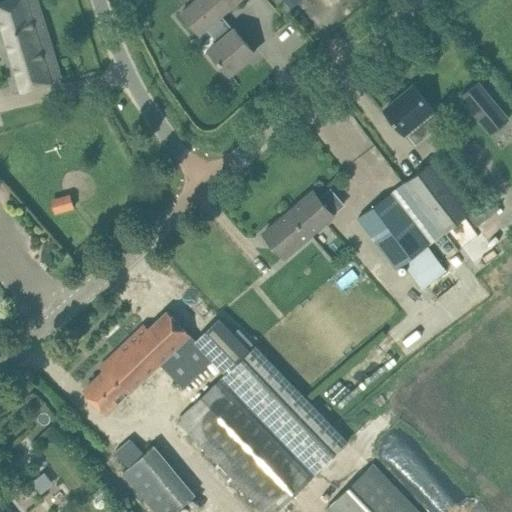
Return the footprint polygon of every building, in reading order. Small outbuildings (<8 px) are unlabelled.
[(0,0),(0,41),(16,91),(61,78),(37,0),(0,0)] [(219,42),(210,49),(230,73),(254,52),(234,29),(222,15),(239,0),(195,0),(181,13),(199,35),(207,28),(219,42)] [(460,96),(491,133),(508,119),(477,82),(460,96)] [(385,109),(404,132),(433,108),(414,85),(385,109)] [(435,159),(405,182),(443,233),(470,213),(478,224),(500,208),(491,196),(473,210),(435,159)] [(390,193),(358,217),(370,233),(396,268),(403,263),(406,261),(429,244),(443,233),(405,182),(390,193)] [(284,256),(334,214),(333,213),(344,204),(331,189),(320,198),(313,190),(264,232),(284,256)] [(56,213),(75,205),(71,192),(51,200),(56,213)] [(104,371),(84,390),(106,413),(158,363),(183,388),(214,359),(168,310),(149,328),(145,324),(100,367),(104,371)] [(275,511),(348,441),(254,344),(175,420),(263,511),(275,511)] [(418,451),(423,443),(407,434),(402,443),(418,451)] [(173,511),(196,493),(154,444),(143,453),(130,437),(114,451),(128,467),(122,472),(156,511),(173,511)] [(325,509),(327,511),(418,511),(372,464),(325,509)] [(0,511),(13,511),(3,497),(0,499),(0,511)]
